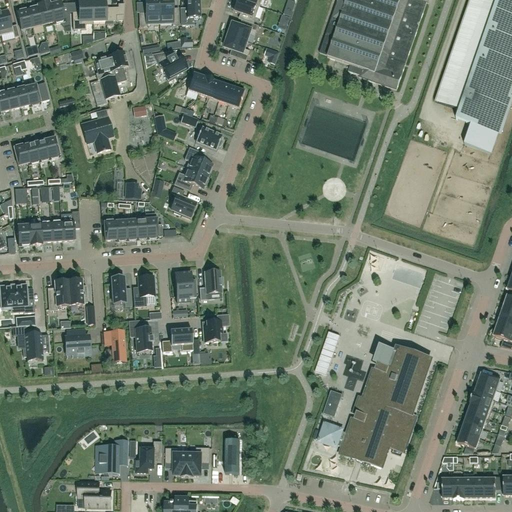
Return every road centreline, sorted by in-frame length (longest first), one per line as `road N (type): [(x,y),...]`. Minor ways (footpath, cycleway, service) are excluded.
road 1 (residential): [(488,281),(346,232),(213,218)]
road 2 (residential): [(213,218),(266,86),(201,62),(218,0)]
road 3 (residential): [(123,511),(124,487),(277,493)]
road 4 (residential): [(409,511),(466,347)]
